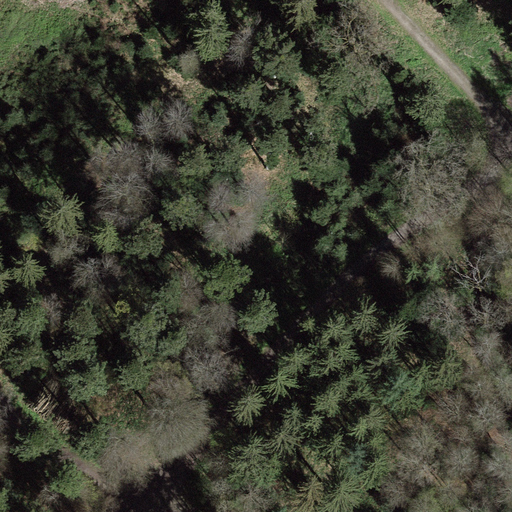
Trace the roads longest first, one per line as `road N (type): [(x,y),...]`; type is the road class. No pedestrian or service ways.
road 1 (track): [(511,163),(332,283),(243,387),(158,511)]
road 2 (track): [(391,0),(511,144)]
road 3 (track): [(0,398),(148,511)]
